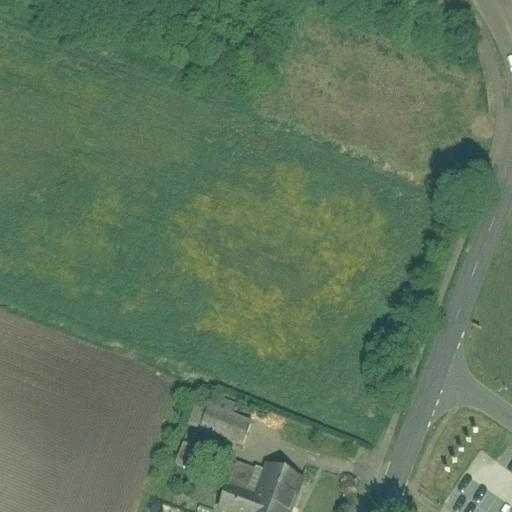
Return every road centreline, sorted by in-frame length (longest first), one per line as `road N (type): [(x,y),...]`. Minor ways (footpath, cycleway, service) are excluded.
road 1 (tertiary): [(511,173),(437,373)]
road 2 (tertiary): [(437,373),(386,511)]
